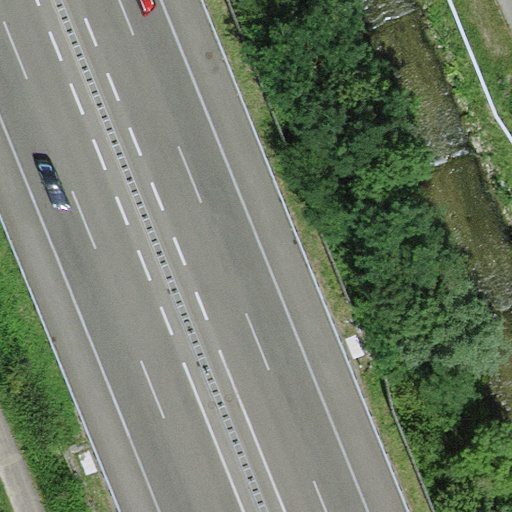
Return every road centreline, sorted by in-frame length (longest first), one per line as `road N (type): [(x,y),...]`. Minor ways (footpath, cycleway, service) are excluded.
road 1 (motorway): [(327,511),(119,0)]
road 2 (motorway): [(0,10),(203,511)]
